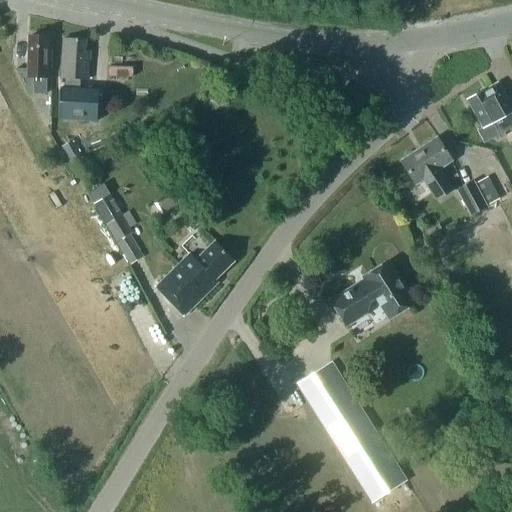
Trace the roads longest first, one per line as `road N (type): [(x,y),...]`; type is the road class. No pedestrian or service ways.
road 1 (unclassified): [(100,511),(174,383),(290,222),(398,107),(404,43)]
road 2 (tertiary): [(404,43),(261,36),(82,0)]
